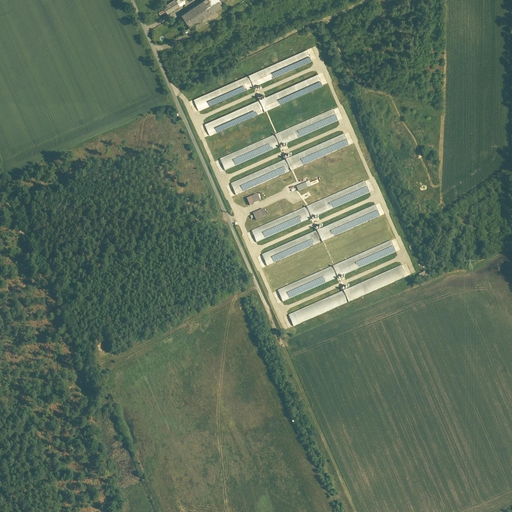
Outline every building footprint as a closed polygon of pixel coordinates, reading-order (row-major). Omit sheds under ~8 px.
[(175,0),(162,8),(166,15),(181,7),(176,0),(175,0)] [(205,0),(182,15),(191,28),(225,7),(220,0),(205,0)] [(307,46),(188,98),(194,110),(312,58),(307,46)] [(318,71),(200,123),(205,135),(324,83),(318,71)] [(335,104),(216,156),(221,168),(340,116),(335,104)] [(346,130),(227,181),(232,193),(351,142),(346,130)] [(367,177),(248,229),(253,241),(372,189),(367,177)] [(296,188),(298,192),(313,186),(312,182),(296,188)] [(247,200),(249,206),(261,202),(259,196),(247,200)] [(377,200),(258,252),(263,264),(382,212),(377,200)] [(254,214),(256,221),(268,217),(265,210),(254,214)] [(392,235),(273,287),(279,299),(397,247),(392,235)] [(403,260),(284,312),(289,324),(408,272),(403,260)]
